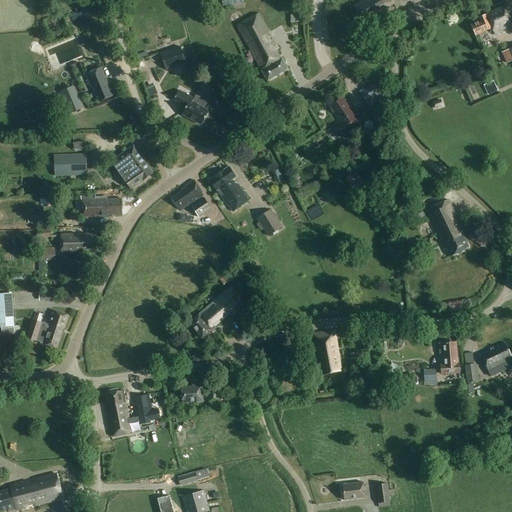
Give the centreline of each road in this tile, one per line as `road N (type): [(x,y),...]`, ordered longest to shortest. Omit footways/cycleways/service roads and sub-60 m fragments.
road 1 (unclassified): [(240,351),(268,335),(325,322),(473,319),(506,290),(511,262),(503,235),(406,137),(384,36)]
road 2 (tertiary): [(62,368),(125,230),(171,183)]
road 3 (tertiary): [(210,156),(384,36)]
road 4 (unclassified): [(310,511),(271,447),(240,351)]
road 5 (unclassified): [(90,380),(219,362),(240,351)]
road 6 (unclassified): [(90,380),(96,511)]
road 7 (unclassified): [(145,120),(115,0)]
